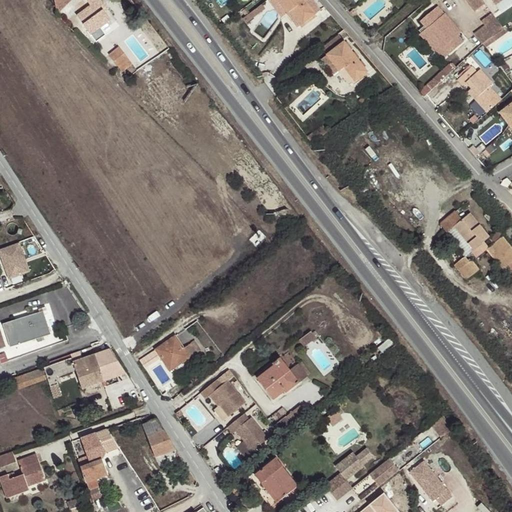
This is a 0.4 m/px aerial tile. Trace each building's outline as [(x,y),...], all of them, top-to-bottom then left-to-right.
[(71,0),(54,0),(55,0),(57,15),(71,0)] [(100,8),(103,6),(98,0),(86,0),(91,7),(77,17),(96,42),(106,35),(103,31),(101,28),(110,22),(104,14),(100,8)] [(277,0),(288,14),(293,10),(303,24),(315,15),(303,0),(277,0)] [(481,0),(464,0),(474,12),(485,5),(481,0)] [(266,10),(262,5),(243,19),(247,25),(266,10)] [(421,22),(428,30),(431,27),(442,41),(439,43),(449,55),(463,43),(463,42),(465,40),(460,34),(461,33),(439,7),(421,22)] [(293,10),(288,14),(299,27),(303,24),(293,10)] [(480,22),(492,37),(493,36),(503,29),(491,14),(480,22)] [(101,28),(103,31),(112,24),(110,22),(101,28)] [(480,22),(471,29),(483,44),(492,37),(480,22)] [(431,27),(428,30),(439,43),(442,41),(431,27)] [(505,32),(503,29),(493,36),(495,39),(505,32)] [(327,56),(339,71),(344,68),(355,82),(367,73),(345,43),(327,56)] [(109,56),(122,72),(132,64),(119,48),(109,56)] [(472,67),(458,80),(463,86),(466,83),(471,89),(478,97),(475,99),(488,113),(501,101),(491,89),(489,87),(492,84),(480,70),(477,73),(472,67)] [(344,68),(339,71),(350,85),(355,82),(344,68)] [(471,89),(469,92),(475,99),(478,97),(471,89)] [(372,101),(368,96),(360,102),(363,107),(372,101)] [(508,125),(511,122),(511,102),(499,113),(508,125)] [(308,138),(313,144),(329,133),(325,127),(308,138)] [(489,238),(470,214),(454,226),(462,236),(473,250),(471,252),(476,258),(488,249),(504,269),(509,265),(511,262),(511,247),(499,232),(485,243),(484,242),(489,238)] [(473,250),(462,236),(460,238),(471,252),(473,250)] [(19,243),(0,249),(0,257),(8,281),(29,273),(19,243)] [(454,265),(467,280),(480,270),(472,261),(470,262),(465,256),(454,265)] [(51,335),(44,312),(3,325),(10,348),(51,335)] [(305,345),(317,336),(312,330),(300,339),(305,345)] [(198,352),(192,344),(183,350),(170,331),(137,354),(145,366),(153,360),(150,356),(156,352),(170,372),(198,352)] [(195,341),(192,344),(198,352),(201,350),(195,341)] [(125,374),(110,350),(94,356),(103,381),(125,374)] [(103,381),(94,356),(71,363),(73,369),(80,389),(103,381)] [(73,369),(71,363),(70,359),(42,369),(46,380),(49,388),(58,385),(55,375),(73,369)] [(283,377),(290,371),(280,359),(273,365),(274,366),(258,379),(274,400),(284,392),(282,390),(289,385),(283,377)] [(46,380),(42,369),(14,378),(18,390),(46,380)] [(300,383),(290,371),(283,377),(289,385),(282,390),(284,392),(286,395),(300,383)] [(217,380),(199,394),(204,401),(209,397),(217,407),(219,406),(228,418),(245,404),(227,381),(221,385),(217,380)] [(248,420),(244,414),(227,428),(233,434),(236,431),(252,451),(268,439),(251,418),(248,420)] [(151,446),(155,457),(176,450),(164,431),(163,431),(156,422),(144,425),(151,446)] [(120,449),(108,430),(72,443),(93,500),(102,497),(98,488),(100,487),(98,479),(108,476),(104,461),(106,453),(120,449)] [(0,468),(16,463),(13,452),(0,456),(0,468)] [(45,480),(36,455),(18,461),(23,475),(17,477),(15,473),(0,477),(0,478),(7,498),(29,490),(28,487),(45,480)] [(255,475),(262,484),(265,482),(280,501),(298,487),(282,467),(283,466),(276,458),(255,475)] [(379,488),(399,472),(389,459),(369,475),(379,488)] [(420,464),(406,475),(430,503),(432,501),(439,509),(450,499),(420,464)] [(412,487),(399,472),(379,488),(349,511),(383,511),(396,502),(397,502),(412,489),(413,489),(412,487)] [(341,474),(325,487),(337,501),(353,489),(341,474)] [(145,494),(140,482),(129,487),(134,499),(145,494)] [(265,482),(262,484),(278,503),(280,501),(265,482)] [(71,510),(81,507),(84,506),(81,498),(68,502),(70,510),(71,510)]
